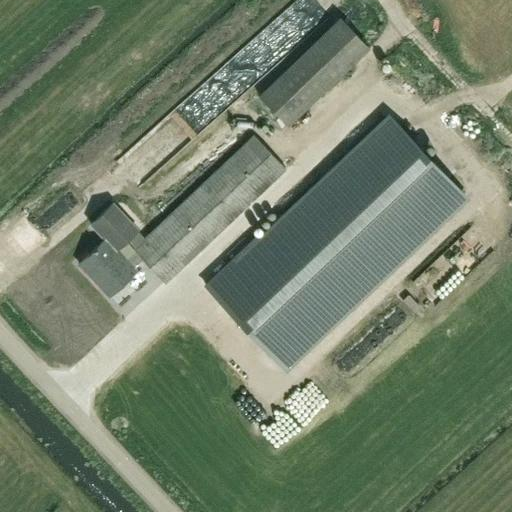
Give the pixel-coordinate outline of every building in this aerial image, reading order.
[(327,0),(300,0),(224,76),(238,90),(328,1),(327,0)] [(339,17),(257,96),(287,126),(368,47),(339,17)] [(389,114),(208,285),(284,366),(465,195),(389,114)] [(133,268),(142,260),(164,284),(286,169),(252,134),(143,237),(138,232),(140,230),(113,202),(89,225),(103,239),(77,263),(108,295),(135,270),(133,268)] [(421,273),(435,291),(447,281),(434,263),(421,273)]
